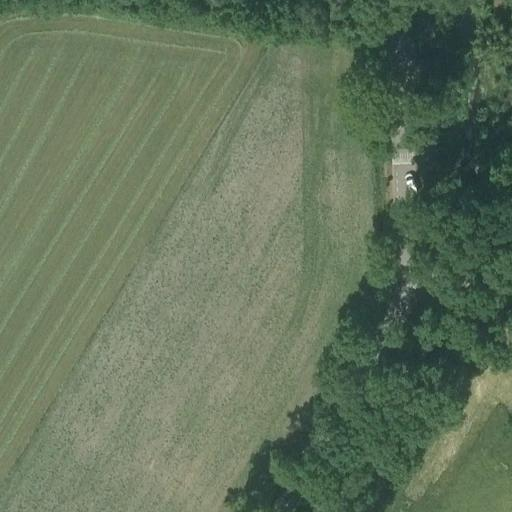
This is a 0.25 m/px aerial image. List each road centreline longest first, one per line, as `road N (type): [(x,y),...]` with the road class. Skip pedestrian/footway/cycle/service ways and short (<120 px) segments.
road 1 (secondary): [(282,511),(400,297)]
road 2 (secondary): [(404,194),(395,0)]
